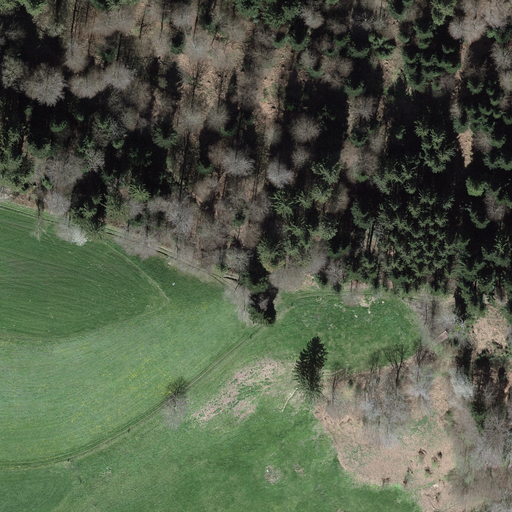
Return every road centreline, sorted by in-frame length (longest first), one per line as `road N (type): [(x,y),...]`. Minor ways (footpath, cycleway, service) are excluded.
road 1 (track): [(0,7),(292,293)]
road 2 (track): [(292,293),(127,428),(53,460),(0,464)]
road 3 (track): [(0,202),(292,293)]
road 4 (track): [(292,293),(455,298)]
